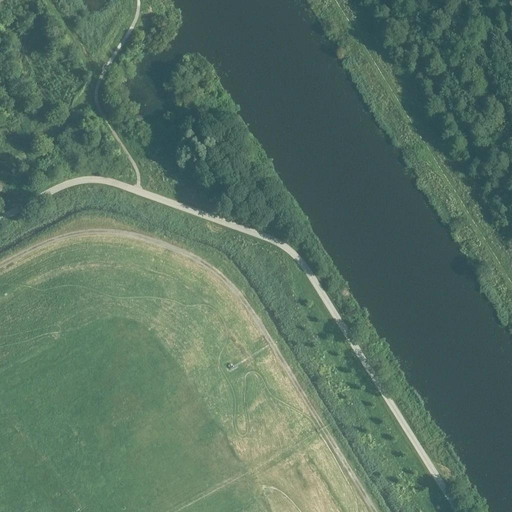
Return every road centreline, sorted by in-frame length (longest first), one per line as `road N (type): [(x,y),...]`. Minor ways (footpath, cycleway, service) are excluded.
road 1 (unclassified): [(458,511),(297,256),(276,241),(105,180),(74,182),(0,221)]
road 2 (track): [(375,511),(255,317),(203,263),(168,245),(93,230),(0,266)]
road 3 (unknown): [(283,246),(301,312),(428,511)]
